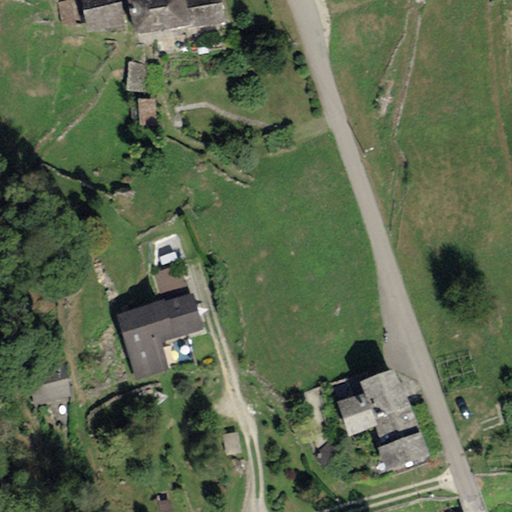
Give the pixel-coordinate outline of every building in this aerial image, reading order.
[(119,0),(78,0),(83,34),(124,28),(119,0)] [(185,0),(142,0),(125,3),(132,44),(223,27),(217,0),(195,0),(186,2),(185,0)] [(164,299),(193,295),(189,266),(160,270),(164,299)] [(191,298),(117,321),(136,383),(171,372),(163,348),(202,336),(191,298)] [(28,377),(35,407),(70,399),(63,369),(28,377)] [(358,398),(336,406),(347,439),(375,430),(390,475),(427,462),(396,371),(354,385),(358,398)]
